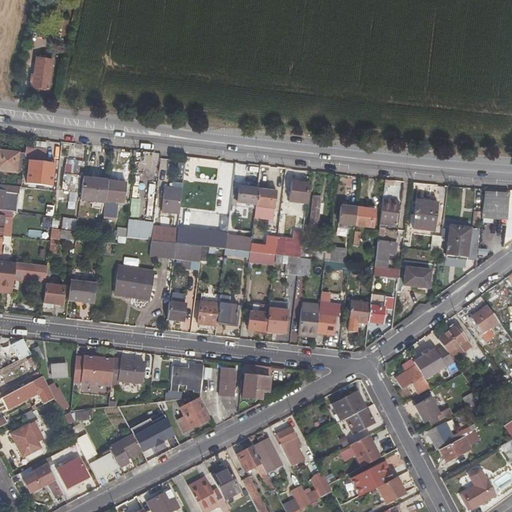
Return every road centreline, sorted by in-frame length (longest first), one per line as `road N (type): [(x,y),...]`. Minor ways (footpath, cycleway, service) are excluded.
road 1 (secondary): [(0,108),(511,172)]
road 2 (residential): [(0,327),(352,367)]
road 3 (residential): [(78,511),(352,367)]
road 4 (residential): [(511,257),(362,366)]
road 5 (residential): [(362,366),(444,511)]
